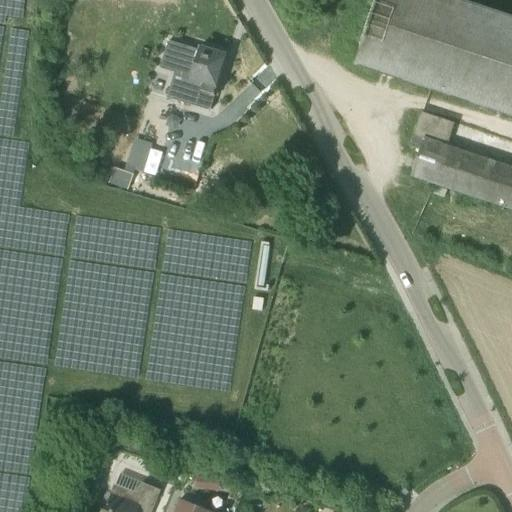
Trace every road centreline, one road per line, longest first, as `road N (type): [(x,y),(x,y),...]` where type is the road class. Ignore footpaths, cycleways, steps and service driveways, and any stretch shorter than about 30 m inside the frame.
road 1 (tertiary): [(473,397),(307,87)]
road 2 (residential): [(307,87),(511,125)]
